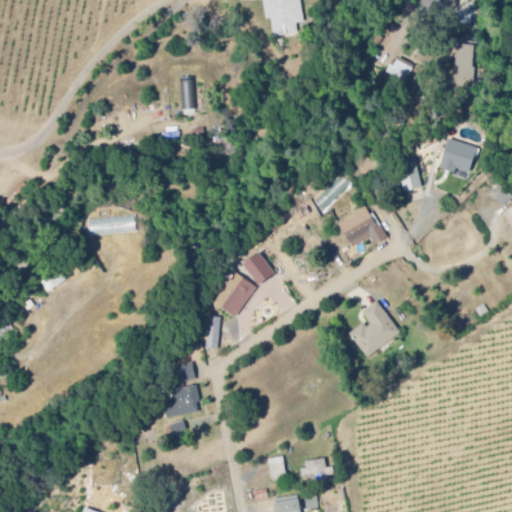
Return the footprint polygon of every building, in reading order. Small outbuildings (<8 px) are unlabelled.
[(306,25),(302,1),(294,2),(293,0),(264,0),(268,23),(273,22),(275,39),(300,36),(298,26),(306,25)] [(457,75),(473,76),(474,47),(458,46),(457,75)] [(388,76),(407,84),(414,67),(399,60),(396,68),(392,67),(388,76)] [(194,78),(180,80),(185,113),(199,111),(194,78)] [(473,174),(479,148),(450,142),(443,171),(457,174),(458,171),(473,174)] [(424,189),(419,170),(402,175),(407,194),(424,189)] [(511,195),(507,186),(494,194),(502,207),(511,201),(511,195)] [(388,241),(369,208),(340,224),(354,249),(373,238),(378,246),(388,241)] [(245,266),(261,288),(277,276),(261,254),(245,266)] [(247,325),(267,296),(237,275),(217,305),(247,325)] [(351,335),(368,360),(402,336),(380,303),(362,315),(368,323),(351,335)] [(198,381),(194,364),(178,368),(181,384),(198,381)] [(170,420),(203,413),(197,388),(164,395),(170,420)] [(189,433),(184,422),(171,428),(176,439),(189,433)] [(288,479),(285,459),(270,461),(273,482),(288,479)] [(336,469),(328,469),(327,462),(307,463),(307,471),(305,471),(306,480),(336,479),(336,469)] [(309,511),(321,510),(318,497),(307,499),(309,511)] [(277,500),(277,511),(302,511),(301,498),(277,500)]
